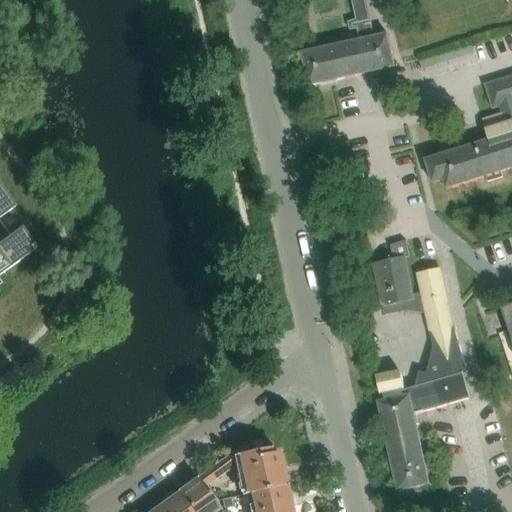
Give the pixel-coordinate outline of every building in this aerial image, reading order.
[(349,0),(354,21),(346,23),(348,31),(355,29),(358,41),(302,54),(309,86),(393,67),(386,34),(372,37),(363,0),(349,0)] [(511,78),(486,86),(493,109),(500,107),(502,115),(486,120),(491,140),(427,158),(434,181),(445,178),(447,186),(486,175),(488,182),(504,178),(502,171),(511,168),(511,78)] [(0,216),(14,207),(0,187),(0,216)] [(0,274),(41,244),(27,224),(26,224),(10,236),(0,243),(0,274)] [(379,403),(399,492),(429,486),(416,426),(419,425),(417,415),(471,400),(464,376),(467,375),(453,326),(451,316),(440,273),(416,279),(420,294),(412,296),(403,259),(407,258),(403,242),(387,246),(391,260),(370,265),(381,308),(393,305),(394,309),(423,313),(431,312),(432,318),(436,329),(437,331),(426,374),(419,373),(415,388),(405,391),(401,372),(377,377),(381,395),(384,394),(386,402),(379,403)] [(511,339),(511,305),(502,309),(511,339)] [(285,486),(277,453),(269,455),(267,449),(248,454),(243,447),(201,477),(208,486),(237,465),(244,495),(285,486)] [(198,480),(179,494),(192,511),(218,511),(220,511),(198,480)] [(244,495),(247,511),(290,511),(285,486),(244,495)] [(192,511),(179,494),(159,508),(162,511),(192,511)] [(224,501),(223,506),(224,510),(232,508),(229,499),(224,501)]
